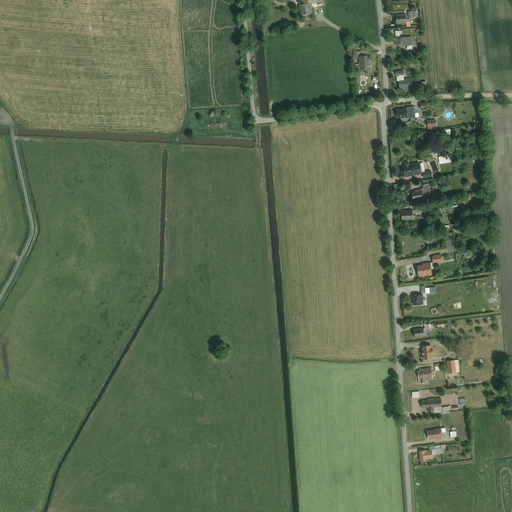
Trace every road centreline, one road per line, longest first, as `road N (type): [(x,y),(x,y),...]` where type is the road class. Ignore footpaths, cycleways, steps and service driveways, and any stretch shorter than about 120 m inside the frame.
road 1 (unclassified): [(383,102),(410,511)]
road 2 (unclassified): [(243,0),(254,121),(383,102)]
road 3 (unclassified): [(0,296),(33,233),(14,143)]
road 4 (track): [(383,102),(511,95)]
